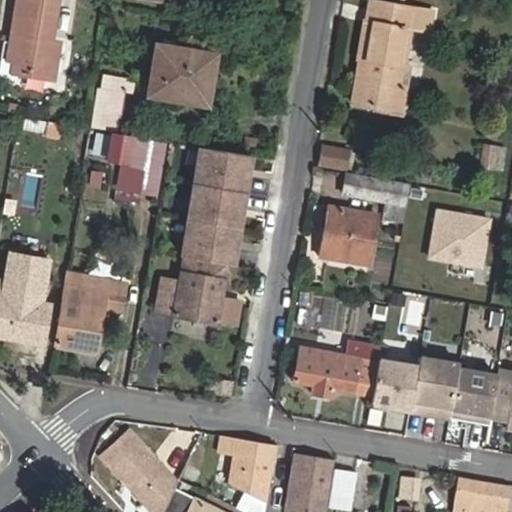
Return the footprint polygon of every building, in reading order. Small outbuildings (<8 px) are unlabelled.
[(48,42),(49,37),(55,0),(16,0),(6,55),(28,59),(27,68),(46,71),(52,42),(48,42)] [(395,83),(399,62),(405,28),(426,32),(430,12),(367,0),(364,0),(354,58),(360,59),(354,102),(395,110),(400,84),(395,83)] [(60,39),(49,37),(48,42),(52,42),(46,71),(27,68),(26,72),(53,77),(60,39)] [(176,96),(176,99),(208,104),(216,54),(158,43),(148,91),(176,96)] [(360,59),(354,58),(346,101),(354,102),(360,59)] [(404,63),(399,62),(395,83),(400,84),(404,63)] [(124,80),(123,86),(134,88),(136,81),(124,80)] [(127,92),(99,87),(93,124),(121,129),(127,92)] [(97,129),(93,155),(116,158),(120,132),(97,129)] [(130,160),(133,135),(120,132),(116,158),(130,160)] [(347,148),(319,141),(316,163),(344,168),(347,148)] [(254,155),(194,145),(187,182),(247,192),(254,155)] [(398,201),(401,180),(345,171),(342,190),(398,201)] [(247,192),(187,182),(180,219),(240,230),(247,192)] [(333,227),(328,252),(368,258),(376,210),(328,203),(325,225),(333,227)] [(439,210),(431,257),(483,266),(491,219),(439,210)] [(183,258),(228,266),(233,267),(240,230),(180,219),(174,256),(183,258)] [(321,250),(328,252),(333,227),(325,225),(321,250)] [(392,272),(400,235),(382,231),(375,268),(392,272)] [(172,315),(217,324),(217,322),(221,300),(225,281),(228,266),(183,258),(178,281),(172,313),(172,315)] [(68,274),(66,287),(122,298),(124,285),(68,274)] [(172,313),(178,281),(160,278),(155,309),(172,313)] [(21,286),(19,298),(42,302),(45,291),(21,286)] [(122,298),(66,287),(57,345),(95,352),(102,306),(120,309),(122,298)] [(0,335),(43,344),(50,304),(42,302),(19,298),(0,294),(0,335)] [(221,300),(217,322),(237,326),(241,303),(221,300)] [(351,340),(350,346),(380,351),(381,345),(351,340)] [(348,356),(379,361),(379,359),(380,351),(350,346),(348,356)] [(334,388),(373,394),(379,361),(348,356),(301,348),(296,381),(313,384),(311,393),(333,397),(334,388)] [(420,355),(418,366),(411,411),(450,418),(460,362),(420,355)] [(379,361),(373,394),(371,404),(411,411),(418,366),(379,359),(379,361)] [(511,370),(499,368),(491,417),(508,420),(507,427),(511,428),(511,370)] [(205,396),(234,396),(234,378),(205,378),(205,396)] [(146,511),(160,511),(175,484),(124,431),(95,458),(146,511)] [(221,435),(218,453),(233,455),(236,438),(221,435)] [(236,438),(233,455),(229,483),(267,501),(275,445),(236,438)] [(284,510),(295,511),(324,511),(326,505),(331,471),(334,459),(294,452),(284,510)] [(354,475),(331,471),(326,505),(348,509),(354,475)] [(413,500),(416,482),(401,479),(398,498),(413,500)] [(481,484),(456,480),(454,495),(452,511),(459,511),(462,501),(477,504),(481,484)] [(198,511),(203,503),(174,490),(163,511),(198,511)] [(219,511),(203,503),(198,511),(219,511)]
